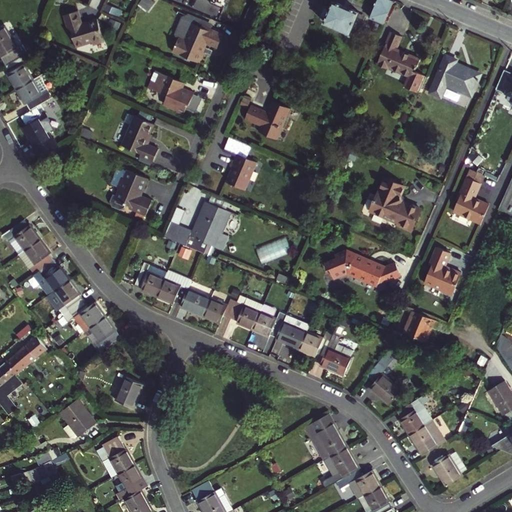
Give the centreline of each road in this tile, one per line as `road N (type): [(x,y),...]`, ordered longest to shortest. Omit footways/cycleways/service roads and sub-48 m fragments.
road 1 (residential): [(187,333),(356,408),(433,511)]
road 2 (residential): [(19,165),(110,290),(187,333)]
road 3 (residential): [(511,42),(421,252)]
road 4 (residential): [(256,0),(184,179)]
road 5 (residential): [(275,0),(202,178)]
road 6 (residential): [(187,333),(153,436),(178,511)]
